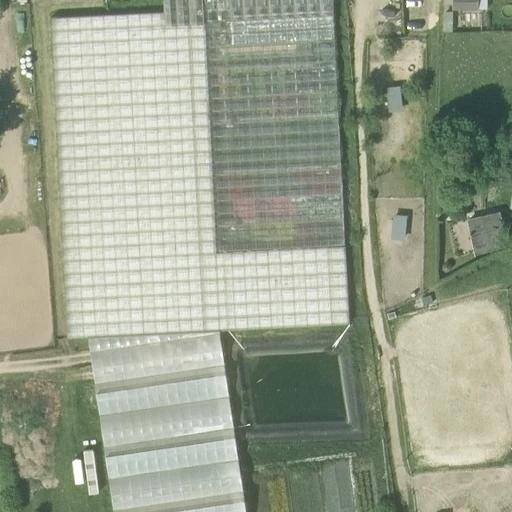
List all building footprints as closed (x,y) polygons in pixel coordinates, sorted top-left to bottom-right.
[(348,324),(344,246),(216,252),(202,0),(162,0),(163,12),(50,17),(66,338),(88,337),(218,331),(348,324)] [(202,0),(216,252),(344,246),(332,14),(333,14),(332,0),(202,0)] [(400,85),(387,85),(388,108),(401,108),(400,85)] [(474,228),(478,247),(503,241),(499,222),(474,228)] [(245,511),(218,331),(88,337),(113,511),(245,511)]
